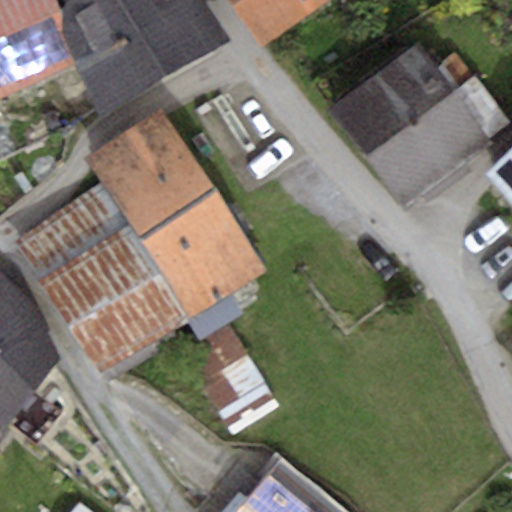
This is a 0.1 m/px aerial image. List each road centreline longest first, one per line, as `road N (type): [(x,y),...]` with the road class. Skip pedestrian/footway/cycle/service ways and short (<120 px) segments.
road 1 (residential): [(511,423),(456,298),(277,96),(209,0)]
road 2 (track): [(0,241),(67,181),(102,130),(248,54)]
